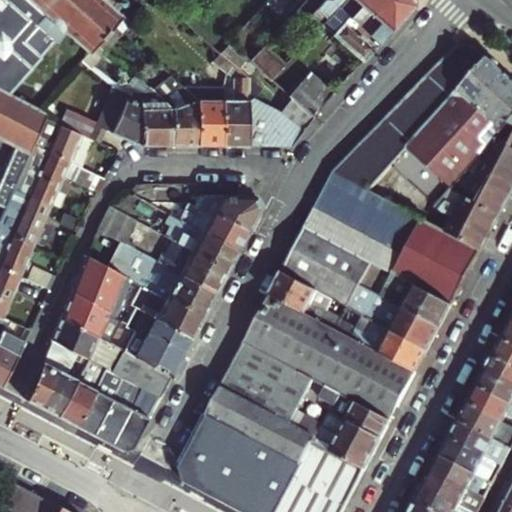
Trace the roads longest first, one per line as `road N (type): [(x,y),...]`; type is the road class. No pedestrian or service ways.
road 1 (residential): [(306,167),(129,167),(103,202),(0,417)]
road 2 (residential): [(306,167),(136,506)]
road 3 (residential): [(378,511),(511,256)]
road 4 (residential): [(459,0),(306,167)]
road 5 (residential): [(136,506),(9,440)]
